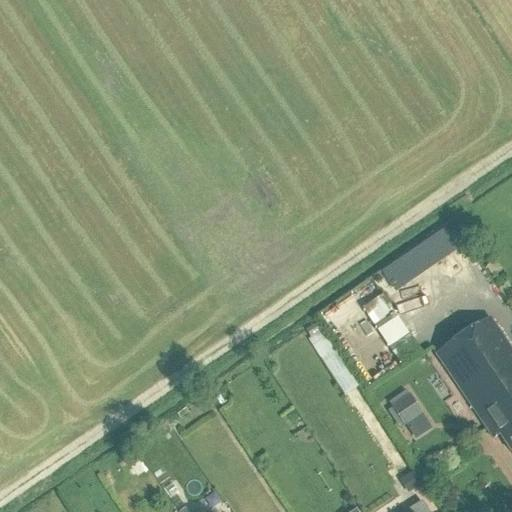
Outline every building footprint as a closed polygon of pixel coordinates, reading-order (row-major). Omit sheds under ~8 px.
[(441,230),(376,271),(389,292),(454,251),(441,230)] [(381,348),(402,336),(379,294),(358,306),(381,348)] [(511,456),(511,455),(511,354),(489,320),(436,356),(492,440),(498,436),(511,456)] [(317,325),(305,332),(310,340),(322,333),(317,325)] [(345,396),(359,388),(328,337),(314,346),(345,396)] [(409,424),(423,414),(410,395),(395,405),(409,424)] [(411,474),(400,482),(409,495),(421,487),(411,474)]
